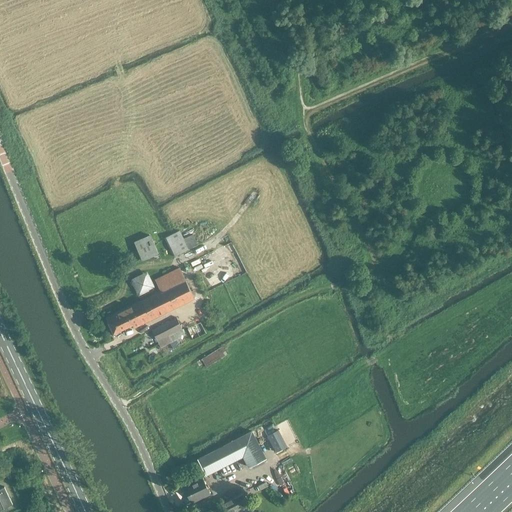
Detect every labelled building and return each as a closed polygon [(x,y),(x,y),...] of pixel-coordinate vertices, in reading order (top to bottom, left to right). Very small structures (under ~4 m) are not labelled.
[(196,240),(203,241),(207,236),(204,229),(197,228),(193,234),(196,240)] [(171,235),(164,239),(170,251),(173,257),(175,256),(197,246),(192,235),(182,240),(179,232),(171,235)] [(149,236),(133,244),(138,254),(142,261),(158,254),(153,245),(149,236)] [(232,242),(224,246),(230,257),(237,253),(232,242)] [(136,252),(135,252),(134,252),(133,252),(132,252),(131,253),(130,253),(130,254),(130,255),(129,255),(129,256),(129,257),(129,258),(130,259),(130,260),(131,260),(131,261),(132,261),(133,261),(134,262),(135,262),(135,261),(136,261),(137,261),(137,260),(138,260),(139,259),(139,258),(139,257),(139,256),(139,255),(139,254),(138,254),(138,253),(137,252),(136,252)] [(120,259),(120,260),(120,261),(120,262),(120,263),(121,264),(122,265),(122,266),(123,266),(124,266),(125,266),(126,266),(127,266),(128,266),(128,265),(129,264),(130,263),(130,262),(130,261),(130,260),(130,259),(129,259),(129,258),(128,257),(127,257),(126,256),(125,256),(124,256),(123,256),(122,257),(121,258),(121,259),(120,259)] [(111,272),(112,272),(113,272),(114,273),(115,273),(116,273),(117,272),(118,272),(119,271),(120,270),(120,269),(121,268),(121,267),(121,265),(120,265),(120,264),(120,263),(119,262),(118,262),(118,261),(117,261),(116,261),(115,261),(114,261),(112,261),(111,262),(110,263),(109,264),(109,265),(109,266),(109,267),(109,268),(109,269),(110,270),(110,271),(111,271),(111,272)] [(228,264),(205,275),(211,288),(234,277),(228,264)] [(106,318),(114,333),(132,324),(134,327),(144,322),(194,298),(180,268),(168,273),(155,280),(158,286),(161,291),(141,301),(106,318)] [(131,280),(139,295),(155,288),(147,272),(131,280)] [(181,328),(182,328),(177,317),(152,330),(159,344),(160,348),(170,343),(173,350),(181,346),(180,344),(185,342),(182,336),(185,335),(181,328)] [(189,333),(193,340),(206,333),(200,323),(187,329),(189,333)] [(221,346),(200,359),(205,368),(227,354),(221,346)] [(282,416),(274,421),(282,436),(288,433),(283,424),(285,422),(282,416)] [(253,431),(198,458),(206,474),(206,475),(244,455),(250,467),(267,458),(253,431)] [(184,485),(192,501),(192,502),(213,491),(204,475),(202,476),(202,475),(184,485)] [(0,509),(13,504),(4,487),(0,488),(0,509)] [(237,495),(235,490),(225,495),(228,500),(222,503),(226,511),(233,511),(250,503),(243,491),(237,495)]
